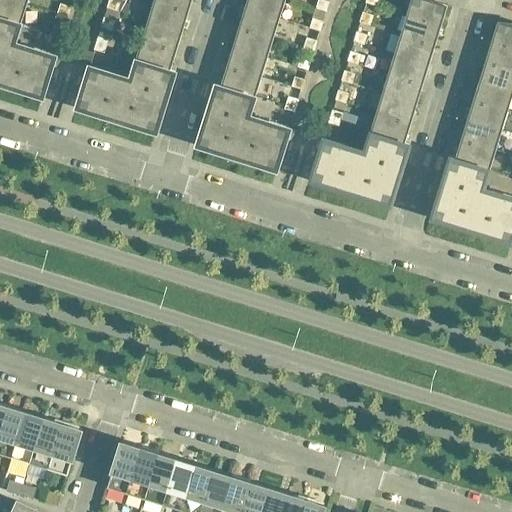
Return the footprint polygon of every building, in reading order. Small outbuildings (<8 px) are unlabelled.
[(0,0),(0,16),(20,23),(26,3),(16,0),(0,0)] [(117,11),(120,1),(115,0),(108,0),(106,7),(117,11)] [(182,30),(188,10),(154,0),(153,0),(148,19),(182,30)] [(154,0),(188,10),(191,0),(154,0)] [(279,17),(284,0),(247,0),(245,7),(279,17)] [(326,11),(329,2),(322,0),(317,0),(315,8),(326,11)] [(440,25),(446,5),(434,1),(434,0),(410,0),(406,15),(440,25)] [(67,17),(70,7),(60,4),(57,13),(67,17)] [(273,37),(279,17),(245,7),(239,26),(273,37)] [(370,25),(373,15),(362,12),(359,22),(370,25)] [(434,44),(440,25),(406,15),(400,34),(434,44)] [(55,55),(14,43),(20,23),(0,16),(0,82),(42,96),(55,55)] [(111,30),(114,21),(103,17),(100,27),(111,30)] [(320,31),(323,21),(312,18),(309,28),(320,31)] [(176,49),(182,30),(148,19),(142,39),(176,49)] [(52,23),(44,20),(42,29),(49,31),(52,23)] [(511,48),(511,23),(510,23),(510,25),(497,21),(491,42),(511,48)] [(60,39),(64,26),(54,23),(50,36),(60,39)] [(267,56),(273,37),(239,26),(233,46),(267,56)] [(363,45),(366,35),(356,32),(353,41),(363,45)] [(428,64),(434,44),(400,34),(394,53),(428,64)] [(104,53),(108,40),(97,37),(93,49),(104,53)] [(314,50),(317,41),(306,38),(303,47),(314,50)] [(170,69),(176,49),(142,39),(136,59),(170,69)] [(511,69),(511,48),(491,42),(485,61),(511,69)] [(261,76),(267,56),(233,46),(227,65),(261,76)] [(357,64),(360,54),(350,51),(347,61),(357,64)] [(422,83),(428,64),(394,53),(388,73),(422,83)] [(308,70),(311,60),(300,57),(297,67),(308,70)] [(156,131),(174,71),(170,69),(136,59),(130,78),(89,66),(76,107),(156,131)] [(511,90),(511,69),(485,61),(479,81),(511,90)] [(254,96),(261,76),(227,65),(220,85),(254,96)] [(351,84),(354,74),(344,71),(341,80),(351,84)] [(416,103),(422,83),(388,73),(382,92),(416,103)] [(302,89),(304,80),(294,77),(291,86),(302,89)] [(507,111),(511,94),(511,90),(479,81),(473,100),(507,111)] [(277,169),(289,128),(248,115),(254,96),(220,85),(215,84),(196,144),(277,169)] [(345,103),(348,93),(338,90),(335,100),(345,103)] [(410,122),(416,103),(382,92),(376,112),(410,122)] [(294,112),(298,99),(288,96),(284,109),(294,112)] [(501,130),(507,111),(473,100),(467,119),(501,130)] [(338,126),(342,113),(332,110),(328,122),(338,126)] [(404,142),(410,122),(376,112),(370,132),(404,142)] [(495,150),(501,130),(467,119),(461,139),(495,150)] [(310,179),(390,204),(409,144),(404,142),(370,132),(364,151),(323,138),(310,179)] [(489,169),(495,150),(461,139),(455,158),(489,169)] [(511,197),(483,188),(489,169),(455,158),(450,156),(431,217),(511,242),(511,238),(511,197)] [(0,453),(11,457),(25,412),(7,406),(0,427),(0,453)] [(29,462),(43,417),(25,412),(11,457),(29,462)] [(48,468),(62,423),(43,417),(29,462),(48,468)] [(67,474),(81,429),(62,423),(48,468),(67,474)] [(126,492),(140,447),(121,441),(107,486),(126,492)] [(144,498),(158,453),(140,447),(126,492),(144,498)] [(162,504),(176,459),(158,453),(144,498),(162,504)] [(181,510),(195,464),(176,459),(162,504),(181,510)] [(188,511),(200,511),(213,470),(195,464),(181,510),(188,511)] [(220,511),(232,476),(213,470),(200,511),(220,511)] [(240,511),(250,482),(232,476),(220,511),(240,511)] [(6,490),(19,495),(23,484),(9,480),(6,490)] [(260,511),(269,487),(250,482),(240,511),(260,511)] [(36,488),(23,484),(19,495),(33,499),(36,488)] [(281,511),(287,493),(269,487),(260,511),(281,511)] [(57,506),(61,495),(48,491),(44,502),(57,506)] [(301,511),(305,499),(287,493),(281,511),(301,511)] [(322,511),(324,505),(305,499),(301,511),(322,511)] [(39,511),(17,501),(11,511),(39,511)]
